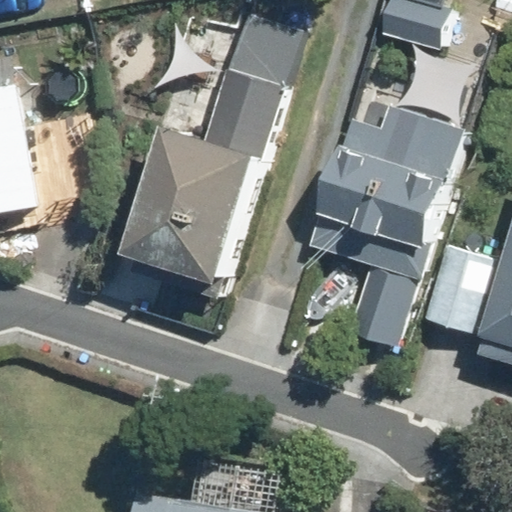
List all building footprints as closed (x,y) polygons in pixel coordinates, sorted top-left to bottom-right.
[(443,0),(404,0),(394,39),(453,53),(464,6),(443,0)] [(176,125),(136,257),(236,286),(312,29),(257,13),(218,138),(176,125)] [(0,88),(0,217),(50,206),(27,83),(0,88)] [(318,245),(380,264),(360,328),(407,342),(427,277),(435,280),(482,125),(395,98),(388,119),(359,110),(318,245)] [(456,241),(437,317),(488,332),(509,257),(456,241)] [(511,261),(486,348),(511,355),(511,261)] [(291,511),(147,491),(144,511),(291,511)]
